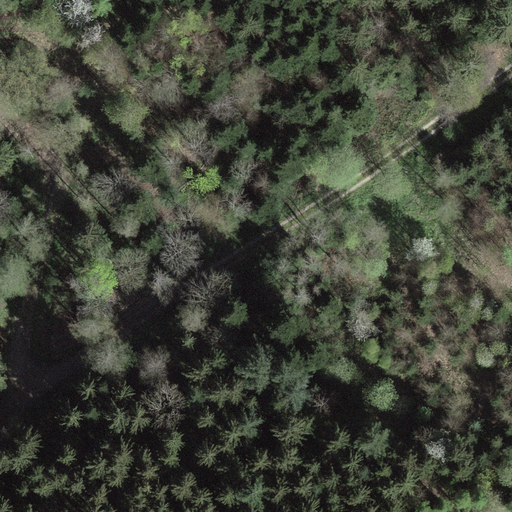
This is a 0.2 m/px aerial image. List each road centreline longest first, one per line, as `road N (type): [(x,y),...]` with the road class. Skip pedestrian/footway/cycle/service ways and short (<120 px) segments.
road 1 (track): [(0,426),(511,69)]
road 2 (track): [(132,0),(0,418)]
